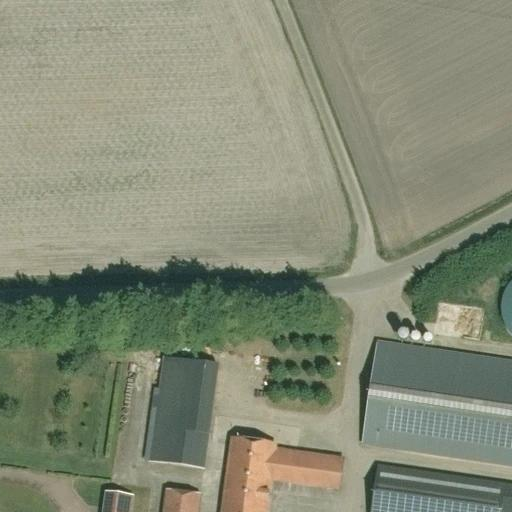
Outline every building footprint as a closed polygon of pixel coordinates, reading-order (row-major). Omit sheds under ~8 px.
[(503,296),(501,307),(501,317),(505,328),(511,336),(511,282),(508,286),(503,296)] [(434,309),(433,333),(470,335),(471,310),(434,309)] [(363,445),(511,467),(511,363),(378,345),(363,445)] [(206,434),(216,364),(163,358),(149,463),(205,470),(210,435),(206,434)] [(338,488),(341,458),(273,449),(273,445),(230,439),(220,511),(265,511),(269,480),(338,488)] [(511,511),(511,487),(377,467),(370,511),(511,511)] [(197,511),(200,496),(166,492),(163,511),(197,511)] [(130,511),(132,499),(109,496),(106,511),(130,511)]
